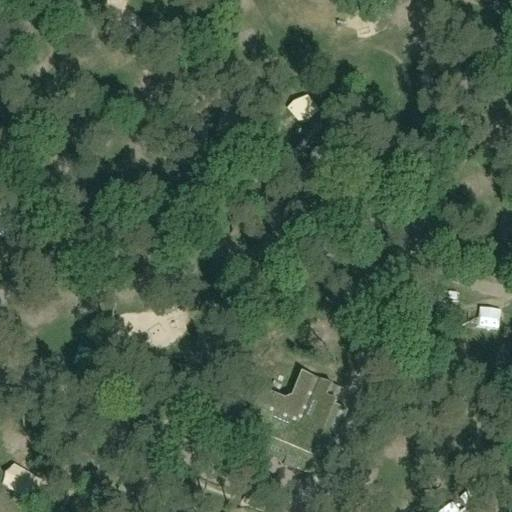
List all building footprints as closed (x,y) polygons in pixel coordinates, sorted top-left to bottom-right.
[(329,0),(330,11),(343,11),(343,0),(329,0)] [(238,2),(236,19),(246,20),(248,4),(238,2)] [(250,22),(265,21),(264,8),(250,8),(250,22)] [(41,37),(28,45),(36,58),(49,50),(41,37)] [(348,84),(366,83),(365,59),(347,59),(348,84)] [(226,97),(216,135),(239,141),(249,103),(226,97)] [(282,115),(295,128),(306,126),(314,115),(302,101),(289,109),(282,115)] [(201,173),(209,130),(183,126),(176,169),(201,173)] [(330,148),(313,153),(310,164),(316,176),(334,171),(333,156),(330,148)] [(68,162),(56,166),(63,185),(75,181),(68,162)] [(68,327),(87,322),(82,301),(62,306),(68,327)] [(32,342),(45,338),(39,321),(26,325),(32,342)] [(511,322),(491,323),(492,342),(511,341),(511,322)] [(329,362),(347,362),(347,345),(329,345),(329,362)] [(502,360),(511,362),(511,350),(505,349),(502,360)] [(349,415),(335,408),(337,404),(327,400),(331,387),(301,375),(291,399),(284,402),(259,391),(248,422),(264,428),(256,452),(323,482),(349,415)] [(470,432),(489,440),(494,430),(475,422),(470,432)] [(398,470),(413,462),(403,442),(388,450),(398,470)] [(129,488),(122,485),(120,490),(126,494),(129,488)]
